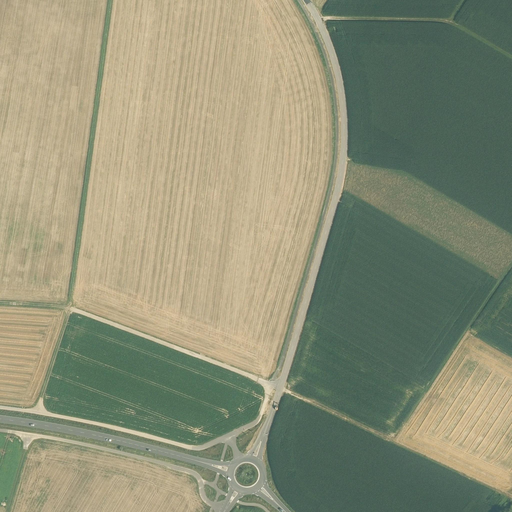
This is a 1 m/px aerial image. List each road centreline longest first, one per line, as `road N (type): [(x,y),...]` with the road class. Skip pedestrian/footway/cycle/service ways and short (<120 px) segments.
road 1 (tertiary): [(252,459),(288,360),(341,160),(338,82),(304,0)]
road 2 (track): [(37,412),(71,309),(109,0)]
road 3 (track): [(269,384),(257,422),(200,448),(0,407)]
road 4 (track): [(0,304),(71,309),(269,384)]
road 5 (track): [(269,384),(511,498)]
road 6 (track): [(224,509),(206,501),(190,473),(0,430)]
road 7 (secondary): [(230,470),(0,419)]
road 8 (track): [(511,271),(396,444)]
road 9 (track): [(317,21),(446,24),(465,0)]
